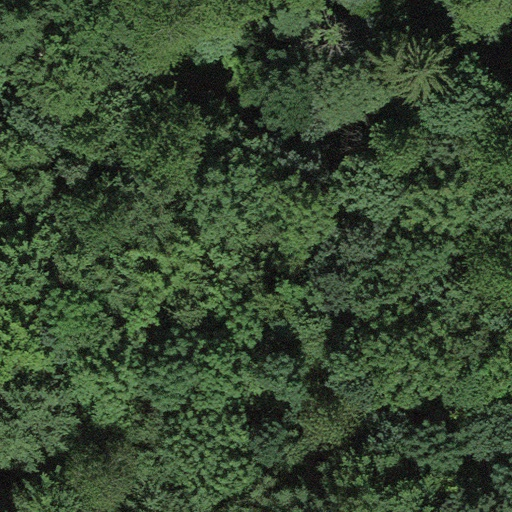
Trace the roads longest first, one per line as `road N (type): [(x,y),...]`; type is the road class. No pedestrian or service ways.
road 1 (track): [(0,69),(174,84),(303,145)]
road 2 (track): [(511,55),(410,86),(303,145)]
